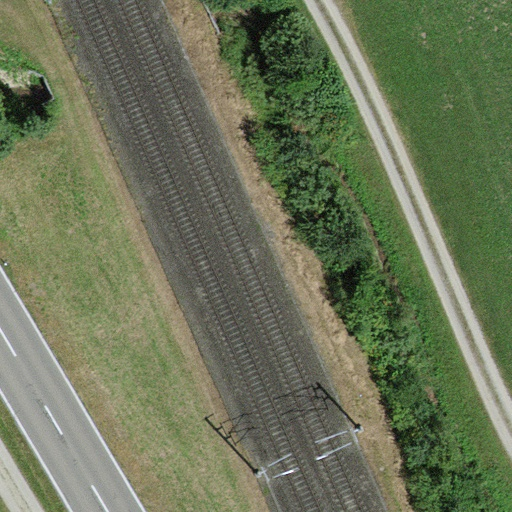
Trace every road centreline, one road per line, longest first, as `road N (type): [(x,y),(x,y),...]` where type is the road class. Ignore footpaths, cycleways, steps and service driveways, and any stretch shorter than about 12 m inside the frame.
road 1 (track): [(308,0),(358,86),(511,446)]
road 2 (primary): [(0,340),(100,511)]
